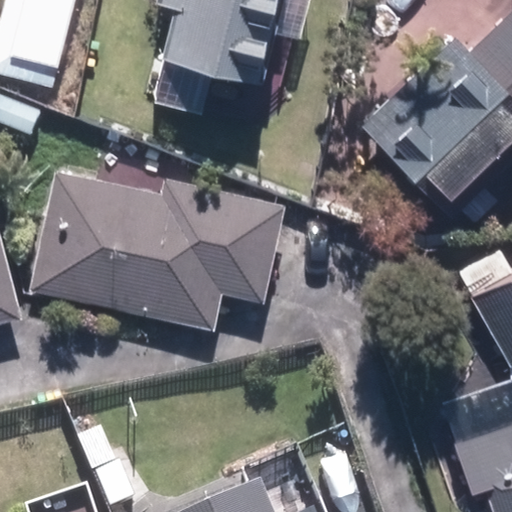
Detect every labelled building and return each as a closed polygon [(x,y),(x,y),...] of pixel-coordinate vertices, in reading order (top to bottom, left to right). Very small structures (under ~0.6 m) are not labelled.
[(9,0),(0,39),(0,70),(56,83),(75,0),(9,0)] [(274,107),(289,0),(185,0),(172,93),(274,107)] [(511,148),(511,0),(469,44),(454,29),(376,108),(464,196),(511,148)] [(0,128),(28,139),(38,112),(0,97),(0,128)] [(188,197),(66,172),(46,270),(223,307),(230,275),(276,284),(293,200),(191,179),(188,197)] [(0,340),(11,337),(1,303),(31,294),(5,207),(0,208),(0,340)] [(511,277),(474,299),(511,365),(511,277)] [(482,493),(488,511),(511,511),(511,377),(436,405),(469,498),(482,493)] [(96,419),(65,432),(100,511),(107,511),(133,501),(96,419)] [(304,511),(286,466),(171,511),(304,511)]
